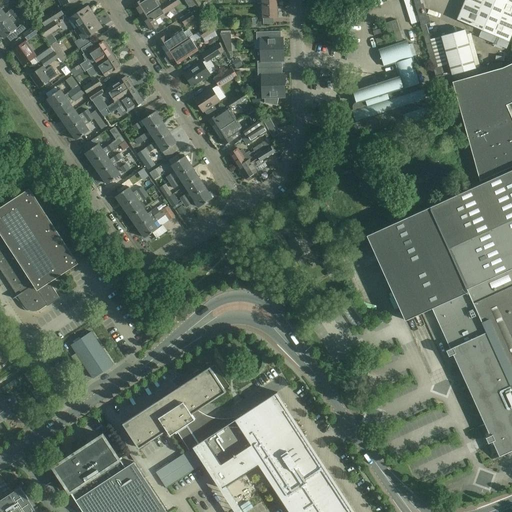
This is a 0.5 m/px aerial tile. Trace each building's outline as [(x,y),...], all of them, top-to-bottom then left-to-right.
[(140,0),(133,5),(141,18),(161,5),(159,2),(159,0),(144,0),(142,1),(141,0),(140,0)] [(158,25),(155,20),(164,15),(181,4),(178,0),(168,0),(161,5),(141,18),(150,30),(158,25)] [(414,0),(421,24),(420,24),(433,68),(438,84),(454,80),(442,37),(431,40),(427,25),(431,23),(429,16),(427,16),(422,0),(414,0)] [(511,0),(464,0),(456,20),(467,25),(508,42),(511,32),(511,0)] [(276,5),(262,5),(262,18),(276,18),(276,5)] [(69,18),(76,29),(94,17),(87,6),(69,18)] [(34,26),(38,33),(40,31),(39,30),(55,20),(64,14),(60,7),(44,17),(43,16),(39,18),(41,21),(34,26)] [(1,8),(0,9),(0,24),(17,11),(14,8),(9,12),(9,13),(7,15),(1,8)] [(190,23),(195,19),(197,18),(198,12),(196,9),(191,13),(191,12),(180,19),(185,26),(187,29),(192,26),(190,23)] [(18,12),(17,11),(0,24),(0,33),(4,38),(9,34),(13,39),(21,32),(13,23),(24,14),(20,10),(18,12)] [(94,17),(76,29),(74,30),(80,39),(74,42),(79,49),(90,42),(87,37),(101,28),(94,17)] [(60,28),(55,20),(39,30),(40,31),(44,37),(48,43),(50,46),(56,41),(57,41),(52,33),(60,28)] [(397,20),(391,22),(394,33),(400,31),(397,20)] [(388,35),(393,33),(394,33),(391,22),(385,24),(388,35)] [(211,24),(199,33),(204,40),(216,31),(211,24)] [(39,33),(38,33),(34,26),(22,34),(27,41),(39,33)] [(442,37),(454,80),(478,73),(465,30),(462,31),(462,30),(456,27),(452,28),(454,33),(442,37)] [(157,42),(165,54),(190,38),(185,32),(184,33),(181,28),(170,36),(172,39),(168,41),(165,36),(157,42)] [(220,34),(228,51),(232,51),(231,33),(230,33),(230,31),(221,32),(220,34)] [(260,39),(260,50),(283,50),(283,38),(281,38),(280,32),(281,32),(281,31),(256,32),(256,39),(260,39)] [(393,33),(397,44),(378,50),(384,67),(395,64),(398,74),(398,77),(352,91),(356,102),(357,102),(359,108),(352,110),(356,123),(403,108),(405,113),(402,114),(407,125),(431,115),(407,40),(403,42),(400,31),(394,33),(393,33)] [(190,38),(165,54),(167,57),(165,59),(169,65),(172,64),(173,67),(198,51),(190,38)] [(50,46),(54,52),(59,58),(61,61),(67,57),(56,41),(50,46)] [(106,42),(105,43),(103,41),(83,54),(87,60),(81,64),(85,71),(93,66),(112,54),(110,52),(111,51),(112,50),(107,43),(106,42)] [(32,53),(33,52),(26,42),(13,50),(16,56),(17,55),(24,65),(35,58),(32,53)] [(219,43),(202,54),(207,63),(225,51),(219,43)] [(257,61),(257,69),(282,68),(281,61),(283,61),(283,50),(260,50),(260,61),(257,61)] [(54,52),(41,62),(45,68),(59,58),(54,52)] [(117,60),(116,60),(115,59),(116,58),(117,57),(115,54),(113,54),(112,54),(93,66),(97,73),(103,70),(106,75),(120,66),(119,65),(120,64),(121,63),(119,60),(117,60)] [(202,63),(184,74),(192,86),(210,74),(202,63)] [(511,63),(503,68),(453,82),(480,181),(511,167),(511,117),(507,105),(511,102),(511,63)] [(44,73),(45,72),(42,67),(30,75),(39,88),(50,80),(44,73)] [(261,75),(261,86),(284,86),(284,74),(282,74),(282,68),(257,69),(257,75),(261,75)] [(219,86),(236,75),(232,69),(215,80),(219,86)] [(107,89),(115,101),(116,101),(135,89),(130,82),(132,80),(129,77),(128,78),(126,76),(107,89)] [(105,94),(100,86),(103,85),(98,78),(83,88),(87,95),(88,95),(93,102),(105,94)] [(285,97),(284,86),(261,86),(262,97),(264,97),(265,102),(264,102),(264,103),(276,105),(276,106),(278,97),(285,97)] [(47,99),(54,109),(80,91),(77,87),(65,95),(61,89),(47,99)] [(120,107),(123,105),(127,112),(143,101),(135,89),(116,101),(115,101),(111,104),(112,104),(100,112),(104,117),(119,107),(120,107)] [(203,112),(211,107),(220,101),(212,89),(203,94),(194,99),(203,112)] [(83,95),(80,91),(54,109),(61,120),(75,110),(71,105),(80,98),(83,95)] [(244,92),(228,102),(232,109),(248,99),(244,92)] [(208,121),(216,133),(236,120),(231,111),(227,108),(208,121)] [(61,120),(69,130),(91,114),(88,109),(79,116),(75,110),(61,120)] [(91,114),(69,130),(76,141),(89,131),(85,125),(94,119),(95,120),(99,117),(95,111),(91,114)] [(141,120),(142,121),(133,126),(136,131),(145,125),(148,130),(162,121),(155,111),(141,120)] [(273,138),(280,134),(271,118),(264,121),(273,138)] [(232,140),(231,138),(240,132),(241,127),(236,120),(216,133),(224,145),(232,140)] [(246,135),(262,124),(259,120),(243,131),(246,135)] [(143,141),(152,136),(155,141),(169,132),(162,121),(148,130),(149,131),(140,137),(143,141)] [(263,126),(248,136),(252,142),(267,133),(263,126)] [(176,143),(169,132),(155,141),(156,141),(147,147),(150,152),(159,146),(162,152),(176,143)] [(111,143),(112,143),(115,148),(125,141),(121,136),(111,143)] [(112,144),(103,150),(98,143),(85,152),(92,163),(105,154),(106,154),(115,148),(112,144)] [(175,144),(162,152),(166,158),(179,150),(175,144)] [(246,179),(248,179),(249,181),(259,175),(257,173),(258,172),(256,168),(269,160),(278,154),(272,145),(256,155),(246,161),(238,166),(246,179)] [(249,151),(245,154),(243,149),(240,151),(238,148),(230,154),(238,166),(246,161),(256,155),(254,151),(250,153),(249,151)] [(149,155),(144,149),(137,153),(142,160),(149,155)] [(92,163),(99,173),(112,164),(113,165),(122,158),(119,154),(110,160),(106,154),(105,154),(92,163)] [(169,181),(192,166),(185,156),(171,165),(175,172),(166,178),(169,181)] [(129,168),(127,165),(126,164),(121,168),(126,177),(134,171),(135,172),(142,167),(138,161),(137,162),(136,160),(131,164),(132,166),(129,168)] [(112,164),(99,173),(106,183),(120,174),(113,165),(112,164)] [(192,166),(169,181),(174,189),(178,186),(177,184),(181,181),(185,186),(198,177),(192,166)] [(511,168),(367,235),(405,320),(432,308),(450,348),(446,350),(449,356),(453,354),(484,424),(481,425),(487,438),(490,436),(492,441),(489,443),(496,458),(511,450),(511,168)] [(205,187),(198,177),(185,186),(189,192),(179,199),(182,202),(205,187)] [(137,192),(133,194),(128,187),(115,197),(122,207),(147,189),(144,186),(136,191),(137,192)] [(212,198),(205,187),(182,202),(182,204),(183,203),(186,207),(195,201),(198,207),(212,198)] [(17,296),(24,306),(27,309),(31,311),(36,311),(40,310),(47,305),(47,306),(59,298),(49,283),(78,264),(73,256),(80,251),(41,192),(34,197),(29,188),(0,207),(0,269),(2,272),(17,296)] [(148,191),(147,189),(122,207),(129,217),(143,208),(139,203),(149,196),(146,192),(148,191)] [(172,204),(176,210),(182,206),(178,200),(172,204)] [(169,221),(175,217),(168,206),(164,209),(166,216),(169,221)] [(147,214),(143,208),(129,217),(136,227),(150,218),(160,212),(156,207),(147,214)] [(154,223),(160,212),(150,218),(136,227),(144,238),(157,228),(154,223)] [(311,240),(318,237),(315,229),(307,232),(311,240)] [(298,235),(288,241),(298,258),(308,252),(298,235)] [(332,272),(334,281),(342,279),(339,270),(332,272)] [(319,309),(324,305),(316,294),(311,297),(319,309)] [(350,317),(357,322),(363,315),(356,310),(350,317)] [(340,316),(323,324),(334,347),(351,339),(340,316)] [(71,345),(93,378),(113,365),(91,331),(71,345)] [(193,447),(205,439),(242,415),(241,414),(234,417),(227,418),(220,419),(213,417),(206,415),(200,412),(198,410),(226,392),(210,366),(123,423),(139,448),(167,430),(170,435),(177,431),(190,450),(193,448),(193,447)] [(296,378),(290,381),(301,398),(307,395),(296,378)] [(33,393),(42,407),(48,403),(39,389),(33,393)] [(277,392),(242,415),(259,440),(222,464),(205,439),(193,447),(193,448),(195,447),(222,489),(258,465),(289,511),(353,511),(276,394),(278,393),(277,392)] [(0,403),(0,415),(3,420),(13,414),(14,416),(23,410),(13,395),(0,403)] [(322,429),(328,426),(317,408),(311,412),(322,429)] [(222,464),(259,440),(242,415),(205,439),(222,464)] [(121,455),(118,457),(103,434),(54,467),(83,511),(97,511),(147,481),(133,460),(125,465),(119,457),(121,456),(121,455)] [(193,448),(190,450),(156,472),(166,487),(203,463),(193,448)] [(166,511),(147,481),(97,511),(166,511)] [(369,485),(358,488),(362,501),(373,498),(369,485)] [(36,511),(20,488),(0,501),(0,511),(36,511)]
